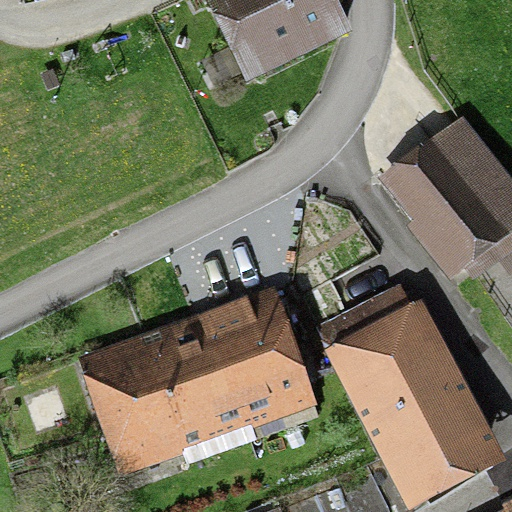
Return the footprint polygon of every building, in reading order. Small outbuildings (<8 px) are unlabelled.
[(349,35),(332,0),(211,0),(253,82),(349,35)] [(511,242),(511,190),(464,127),(386,185),(460,282),(511,242)] [(397,287),(318,327),(370,428),(378,424),(418,501),(489,465),(397,287)] [(276,307),(86,375),(124,481),(315,412),(276,307)] [(385,511),(369,472),(335,486),(346,511),(385,511)] [(346,511),(335,486),(287,506),(289,511),(346,511)]
